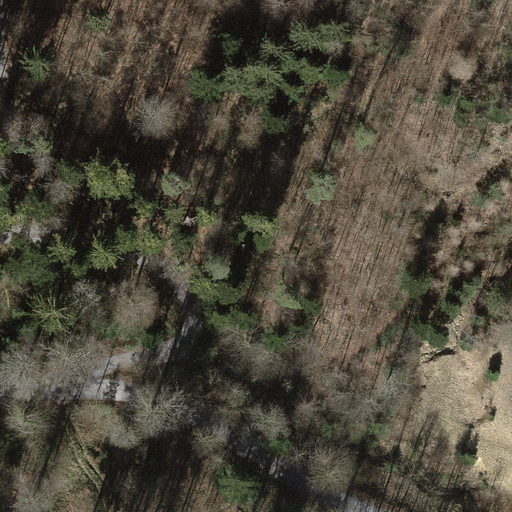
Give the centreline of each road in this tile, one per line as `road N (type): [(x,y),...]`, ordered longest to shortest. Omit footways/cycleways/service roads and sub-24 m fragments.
road 1 (track): [(0,232),(77,234),(145,260),(173,276),(189,298),(193,324),(185,344),(76,377),(68,392)]
road 2 (track): [(68,392),(135,394),(205,418),(291,477),(365,511)]
